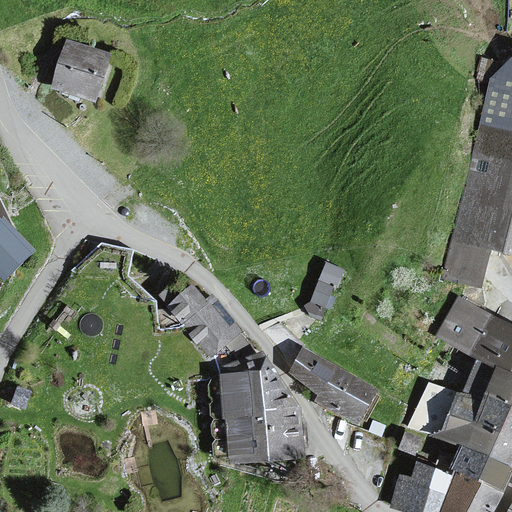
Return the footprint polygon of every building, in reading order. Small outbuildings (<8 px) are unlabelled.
[(108,54),(69,41),(55,85),(94,98),(108,54)] [(511,57),(490,80),(480,126),(511,133),(511,57)] [(511,133),(480,126),(443,278),(479,287),(487,251),(511,257),(511,133)] [(32,252),(2,221),(0,222),(0,270),(6,277),(32,252)] [(344,272),(328,266),(309,312),(325,319),(344,272)] [(302,455),(297,406),(262,353),(237,334),(240,331),(208,295),(202,300),(187,285),(165,306),(210,357),(222,376),(231,462),(302,455)] [(452,301),(434,340),(467,355),(484,315),(452,301)] [(511,327),(484,315),(467,355),(475,358),(493,366),(511,374),(511,327)] [(300,350),(288,372),(318,395),(314,402),(352,423),(371,389),(300,350)] [(461,390),(479,397),(493,366),(475,358),(461,390)] [(505,409),(511,411),(511,374),(493,366),(479,397),(505,409)] [(30,391),(18,387),(13,403),(25,407),(30,391)] [(493,435),(505,409),(479,397),(461,390),(458,388),(447,414),(493,435)] [(511,411),(505,409),(493,435),(483,459),(509,471),(511,463),(511,411)] [(483,459),(493,435),(447,414),(436,439),(458,448),(483,459)] [(405,431),(400,444),(422,453),(427,439),(405,431)] [(473,481),(483,459),(458,448),(448,471),(454,473),(473,481)] [(504,482),(509,471),(483,459),(473,481),(475,482),(499,493),(504,482)] [(403,511),(436,511),(451,480),(415,464),(408,480),(401,477),(388,505),(403,511)] [(462,511),(475,482),(473,481),(454,473),(451,480),(436,511),(462,511)] [(490,511),(499,493),(475,482),(462,511),(490,511)]
